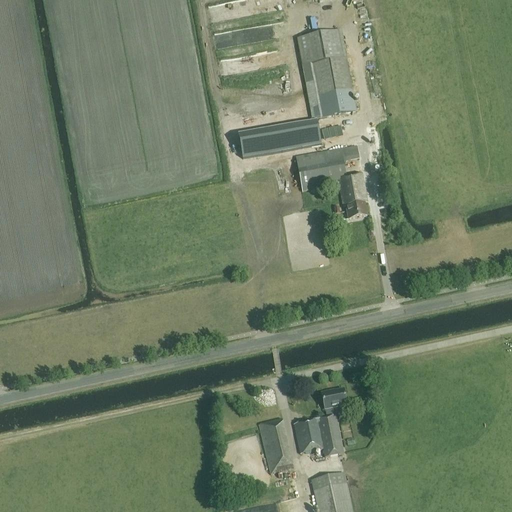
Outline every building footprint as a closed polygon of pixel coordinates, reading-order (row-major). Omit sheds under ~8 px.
[(341,31),(297,40),(302,67),(312,65),(322,119),(356,113),(346,60),(347,60),(341,31)] [(248,137),(238,139),(242,161),(252,159),(248,137)] [(356,147),(339,151),(295,160),(302,193),(338,186),(343,208),(345,208),(348,221),(367,217),(364,204),(367,203),(361,174),(345,177),(342,163),(359,160),(356,147)] [(276,181),(278,194),(285,193),(283,180),(276,181)] [(347,407),(343,391),(331,394),(330,393),(321,395),(325,412),(327,419),(294,426),(300,456),(323,451),(325,460),(343,456),(335,418),(334,418),(332,410),(347,407)] [(270,476),(294,471),(282,420),(258,426),(270,476)] [(318,511),(353,511),(345,474),(312,481),(318,511)]
